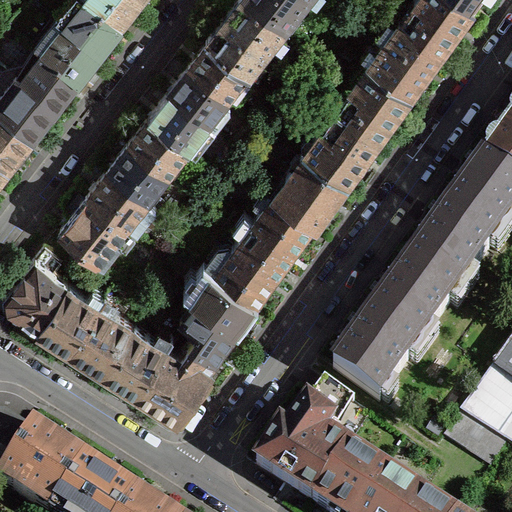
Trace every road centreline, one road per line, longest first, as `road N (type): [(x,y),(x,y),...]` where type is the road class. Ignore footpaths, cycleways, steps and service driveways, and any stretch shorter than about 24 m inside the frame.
road 1 (residential): [(200,480),(511,47)]
road 2 (residential): [(0,232),(185,0)]
road 3 (residential): [(20,365),(200,480)]
